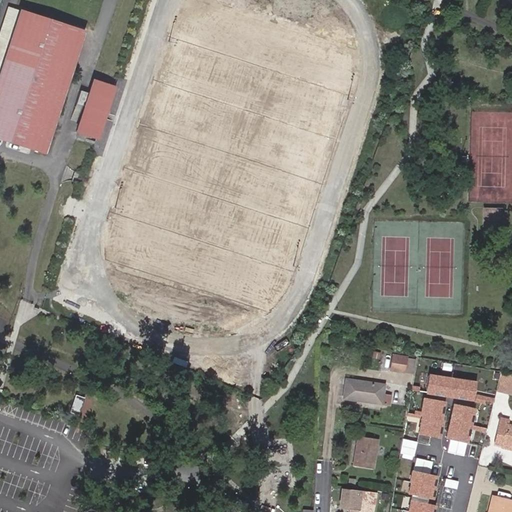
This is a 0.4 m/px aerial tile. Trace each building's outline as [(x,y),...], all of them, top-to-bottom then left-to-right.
[(87,21),(29,0),(25,0),(0,65),(0,121),(43,138),(87,21)] [(115,78),(97,71),(77,119),(97,127),(115,78)] [(405,362),(405,360),(389,357),(386,375),(402,378),(405,362)] [(405,362),(402,378),(411,379),(414,364),(405,362)] [(449,372),(428,367),(423,387),(445,391),(449,372)] [(384,387),(346,381),(344,402),(382,408),(382,406),(383,396),(384,388),(384,387)] [(501,386),(499,397),(510,399),(511,388),(501,386)] [(392,389),(384,388),(383,396),(382,406),(390,407),(392,389)] [(87,415),(92,399),(77,394),(72,410),(87,415)] [(447,402),(425,398),(419,433),(441,437),(447,402)] [(476,409),(456,404),(448,438),(468,443),(476,409)] [(495,433),(502,435),(500,444),(511,446),(511,423),(505,422),(506,418),(499,416),(495,433)] [(394,440),(395,431),(392,430),(387,429),(386,439),(394,440)] [(502,435),(495,433),(493,443),(500,444),(502,435)] [(358,466),(373,469),(376,441),(358,439),(358,466)] [(411,463),(410,454),(399,455),(400,465),(411,463)] [(415,457),(412,468),(430,472),(433,461),(415,457)] [(440,477),(413,472),(408,493),(435,499),(440,477)] [(362,498),(343,494),(340,511),(344,511),(359,511),(361,508),(362,498)] [(487,511),(486,511),(511,511),(511,497),(490,494),(487,511)] [(375,511),(377,501),(362,498),(361,508),(359,511),(375,511)] [(435,511),(437,507),(412,502),(409,511),(435,511)]
